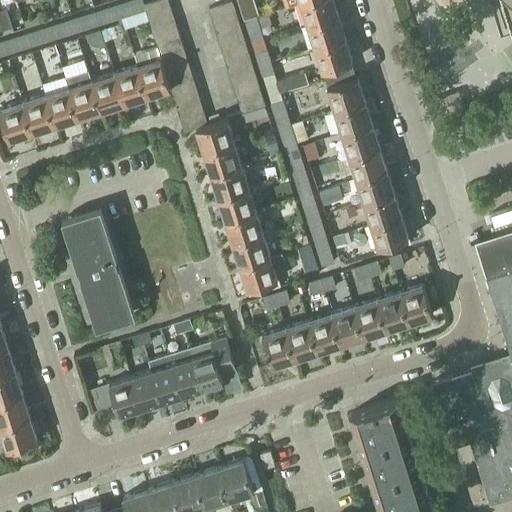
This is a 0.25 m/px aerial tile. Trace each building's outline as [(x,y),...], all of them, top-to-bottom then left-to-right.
[(143,0),(134,0),(131,1),(135,13),(146,9),(145,4),(143,0)] [(158,0),(145,4),(146,9),(148,15),(171,8),(168,0),(158,0)] [(334,0),(305,0),(301,1),(309,24),(339,15),(334,0)] [(511,0),(502,0),(511,31),(511,0)] [(131,1),(120,4),(124,16),(135,13),(131,1)] [(233,1),(210,8),(214,19),(237,12),(233,1)] [(120,4),(109,8),(112,20),(122,17),(124,16),(120,4)] [(109,8),(97,12),(101,24),(112,20),(109,8)] [(171,8),(148,15),(150,20),(152,26),(175,19),(171,8)] [(12,27),(6,9),(0,11),(0,29),(0,31),(12,27)] [(124,16),(122,17),(123,22),(125,27),(135,24),(150,20),(148,15),(146,9),(135,13),(124,16)] [(97,12),(85,16),(89,28),(101,24),(97,12)] [(237,12),(214,19),(218,31),(241,24),(237,12)] [(339,15),(309,24),(317,48),(347,38),(339,15)] [(85,16),(73,19),(77,31),(89,28),(85,16)] [(245,19),(244,20),(247,31),(251,43),(263,39),(259,27),(256,16),(245,19)] [(73,19),(61,23),(65,35),(77,31),(73,19)] [(175,19),(152,26),(156,38),(179,30),(175,19)] [(61,23),(49,27),(53,39),(65,35),(61,23)] [(241,24),(218,31),(221,42),(244,35),(241,24)] [(49,27),(38,30),(42,42),(53,39),(49,27)] [(38,30),(28,34),(32,46),(42,42),(38,30)] [(179,30),(156,38),(159,48),(159,50),(182,42),(179,30)] [(28,34),(16,37),(20,49),(32,46),(28,34)] [(244,35),(221,42),(225,54),(248,47),(244,35)] [(16,37),(5,41),(9,53),(20,49),(16,37)] [(347,38),(317,48),(324,71),(354,61),(347,38)] [(263,39),(251,43),(254,53),(259,66),(272,62),(267,49),(264,39),(263,39)] [(5,41),(0,42),(0,55),(9,53),(5,41)] [(182,42),(159,50),(162,57),(163,61),(186,53),(182,42)] [(248,47),(225,54),(228,65),(251,58),(248,47)] [(159,48),(134,56),(137,65),(138,65),(148,95),(172,87),(170,83),(167,73),(163,61),(162,57),(159,50),(159,48)] [(186,53),(163,61),(167,73),(190,65),(186,53)] [(251,58),(228,65),(232,77),(255,70),(251,58)] [(272,62),(259,66),(262,77),(263,77),(275,73),(272,62)] [(137,65),(115,72),(125,102),(148,95),(138,65),(137,65)] [(190,65),(167,73),(170,83),(193,76),(190,65)] [(89,70),(66,77),(69,86),(79,117),(102,109),(92,79),(89,70)] [(255,70),(232,77),(236,88),(259,81),(255,70)] [(115,72),(92,79),(102,109),(125,102),(115,72)] [(309,84),(305,73),(277,81),(280,93),(309,84)] [(193,76),(170,83),(172,87),(174,95),(197,88),(193,76)] [(359,76),(328,86),(336,109),(366,99),(359,76)] [(259,81),(236,88),(240,100),(263,93),(259,81)] [(69,86),(47,93),(57,124),(79,117),(69,86)] [(197,88),(174,95),(178,106),(178,107),(201,99),(197,88)] [(47,93),(24,101),(33,131),(57,124),(47,93)] [(263,93),(240,100),(243,112),(266,105),(263,93)] [(201,99),(178,107),(182,119),(205,112),(201,99)] [(366,99),(336,109),(343,132),(373,122),(366,99)] [(24,101),(0,108),(10,139),(33,131),(24,101)] [(205,112),(182,119),(185,130),(197,126),(208,122),(205,112)] [(287,112),(275,116),(278,127),(290,123),(287,112)] [(208,122),(197,126),(204,149),(235,139),(228,116),(208,122)] [(373,122),(343,132),(350,155),(381,145),(373,122)] [(290,123),(278,127),(285,150),(297,146),(291,124),(290,123)] [(274,129),(264,132),(267,144),(277,141),(274,129)] [(235,139),(204,149),(212,173),(242,163),(238,151),(235,140),(235,139)] [(381,145),(350,155),(358,178),(388,168),(381,145)] [(297,146),(285,150),(289,161),(301,157),(297,146)] [(301,157),(289,161),(293,172),(305,169),(301,157)] [(242,163),(212,173),(219,196),(250,186),(246,173),(242,163)] [(388,168),(358,178),(365,201),(395,191),(388,168)] [(305,169),(293,172),(296,184),(308,180),(305,169)] [(308,180),(296,184),(300,196),(312,192),(308,180)] [(250,186),(219,196),(226,219),(257,209),(250,186)] [(395,191),(365,201),(372,224),(403,214),(395,191)] [(312,192),(300,196),(304,207),(315,203),(312,192)] [(315,203),(304,207),(307,218),(319,214),(315,203)] [(135,315),(104,219),(100,206),(62,219),(96,327),(135,315)] [(257,209),(226,219),(233,242),(264,233),(257,209)] [(319,214),(307,218),(311,230),(323,226),(319,214)] [(403,214),(372,224),(380,247),(410,237),(403,214)] [(323,226),(311,230),(315,241),(326,237),(323,226)] [(511,227),(470,241),(469,241),(469,242),(475,240),(486,274),(511,353),(511,227)] [(264,233),(233,242),(241,265),(271,256),(264,233)] [(326,237),(315,241),(318,253),(330,249),(326,237)] [(330,249),(318,253),(322,265),(334,261),(330,249)] [(271,256),(241,265),(248,289),(263,284),(279,279),(275,266),(286,262),(282,252),(271,256)] [(401,253),(389,257),(392,268),(405,264),(401,253)] [(378,260),(366,264),(370,275),(382,272),(378,260)] [(366,264),(354,268),(358,279),(370,275),(366,264)] [(332,274),(320,278),(324,291),(336,287),(332,275),(332,274)] [(320,278),(308,282),(308,283),(312,294),(324,291),(320,278)] [(424,284),(401,291),(410,322),(433,314),(424,284)] [(286,289),(274,293),(278,305),(290,301),(286,290),(286,289)] [(401,291),(378,299),(387,329),(410,322),(401,291)] [(274,293),(263,297),(267,308),(272,307),(277,305),(278,305),(274,293)] [(378,299),(355,306),(364,336),(387,329),(378,299)] [(355,306),(331,314),(341,344),(364,336),(355,306)] [(331,314),(308,321),(318,351),(341,344),(331,314)] [(184,331),(193,328),(189,318),(181,321),(184,331)] [(176,333),(184,331),(181,321),(173,323),(176,333)] [(308,321),(285,328),(295,359),(318,351),(308,321)] [(285,328),(262,336),(272,366),(295,359),(285,328)] [(143,344),(151,341),(148,331),(140,333),(143,344)] [(135,346),(143,344),(140,333),(132,336),(135,346)] [(189,347),(202,386),(223,380),(220,369),(235,365),(226,335),(210,340),(189,347)] [(181,393),(202,386),(189,347),(169,353),(181,393)] [(0,375),(15,371),(7,348),(0,350),(0,375)] [(161,399),(181,393),(169,353),(149,359),(151,367),(161,399)] [(511,357),(474,369),(488,413),(470,419),(473,427),(468,435),(470,439),(511,425),(511,357)] [(139,406),(161,399),(151,367),(129,374),(139,406)] [(444,427),(470,419),(488,413),(474,369),(430,384),(444,427)] [(0,400),(22,394),(15,371),(0,375),(0,400)] [(119,412),(139,406),(129,374),(105,382),(112,404),(116,403),(119,412)] [(105,382),(87,387),(94,409),(112,404),(105,382)] [(0,425),(29,417),(22,394),(0,400),(0,425)] [(356,429),(404,414),(398,397),(350,412),(356,429)] [(361,447),(410,432),(404,414),(356,429),(361,447)] [(0,426),(7,449),(37,440),(29,417),(0,425),(0,426)] [(511,425),(470,439),(490,503),(511,496),(511,425)] [(367,465),(415,450),(410,432),(361,447),(367,465)] [(264,468),(275,465),(270,450),(267,451),(261,453),(260,453),(264,468)] [(372,482),(421,467),(415,450),(367,465),(372,482)] [(220,466),(230,499),(254,492),(244,458),(220,466)] [(206,507),(230,499),(220,466),(195,474),(206,507)] [(378,500),(426,485),(421,467),(372,482),(378,500)] [(180,511),(190,511),(206,507),(195,474),(171,481),(180,511)] [(154,511),(180,511),(171,481),(147,489),(154,511)] [(381,511),(401,511),(432,502),(426,485),(378,500),(381,511)] [(114,511),(154,511),(147,489),(122,497),(125,506),(114,509),(114,511)] [(434,511),(432,502),(401,511),(434,511)]
